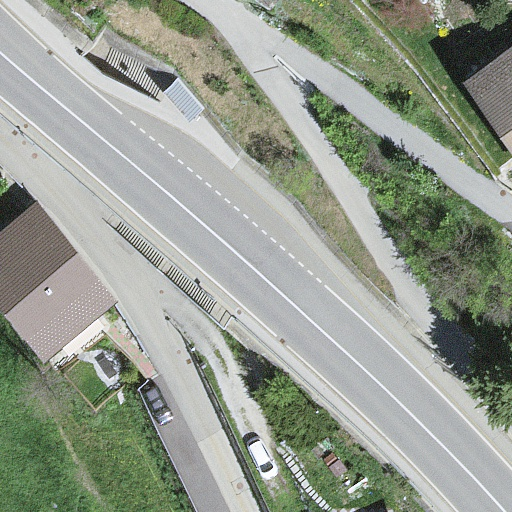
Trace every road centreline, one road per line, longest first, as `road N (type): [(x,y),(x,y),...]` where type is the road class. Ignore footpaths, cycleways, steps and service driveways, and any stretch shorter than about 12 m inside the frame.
road 1 (secondary): [(505,511),(257,271),(0,51)]
road 2 (residential): [(248,511),(130,277),(0,149)]
